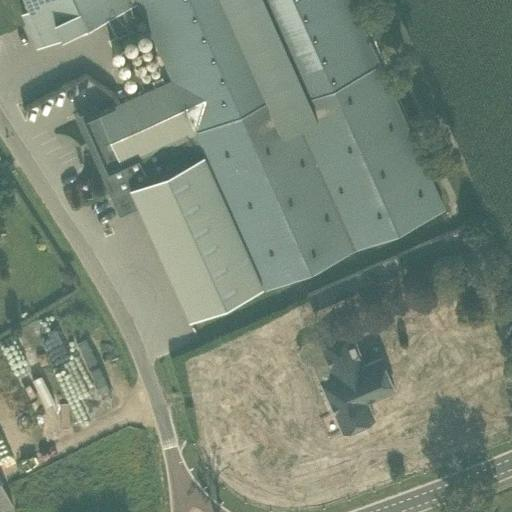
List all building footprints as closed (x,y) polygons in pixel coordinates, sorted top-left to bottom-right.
[(137,2),(136,0),(24,0),(29,9),(22,11),(37,46),(137,2)] [(135,156),(146,180),(205,154),(263,283),(444,203),(352,0),(136,0),(137,2),(170,77),(84,117),(109,172),(127,164),(126,161),(135,156)] [(205,154),(146,180),(129,188),(138,207),(187,316),(263,283),(205,154)] [(397,252),(362,269),(307,292),(314,308),(404,269),(397,252)] [(321,381),(342,428),(342,430),(374,416),(366,399),(394,387),(380,356),(364,363),(347,324),(318,337),(316,338),(316,340),(314,341),(308,339),(302,342),(299,350),(300,357),(306,362),(312,363),(313,362),(326,357),(334,376),(321,381)] [(0,508),(12,503),(0,477),(0,508)]
